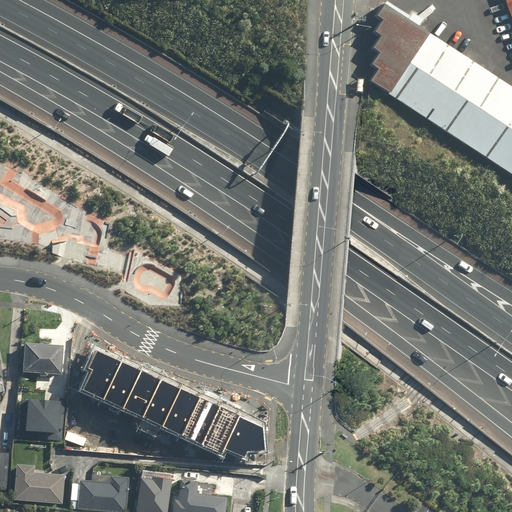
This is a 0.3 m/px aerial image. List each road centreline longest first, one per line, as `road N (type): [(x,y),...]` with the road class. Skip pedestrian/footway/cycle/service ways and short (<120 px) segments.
road 1 (motorway): [(511,430),(221,215),(0,83)]
road 2 (motorway): [(511,368),(356,256),(0,50)]
road 3 (secondary): [(340,0),(308,387)]
road 4 (residential): [(308,387),(200,360),(67,293),(0,275)]
road 5 (motorway): [(0,4),(266,158)]
road 6 (motorway): [(266,158),(511,325)]
road 7 (motorway): [(266,158),(382,216),(511,298)]
road 8 (unknown): [(409,0),(511,77)]
road 9 (secondary): [(308,387),(300,511)]
